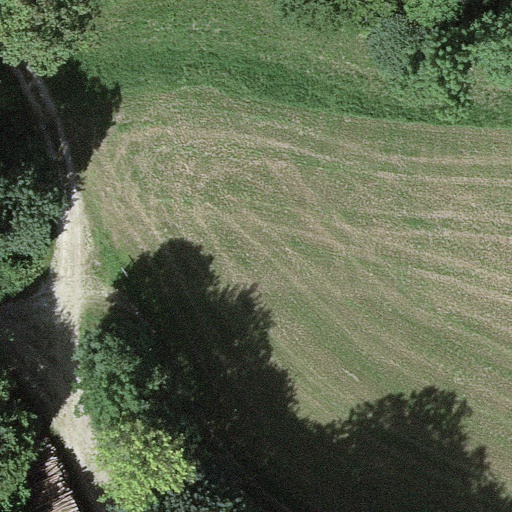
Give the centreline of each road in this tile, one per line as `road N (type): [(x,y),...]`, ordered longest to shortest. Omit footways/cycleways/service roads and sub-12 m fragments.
road 1 (track): [(0,28),(58,139),(75,269),(69,357),(115,511)]
road 2 (track): [(75,269),(208,447),(279,511)]
